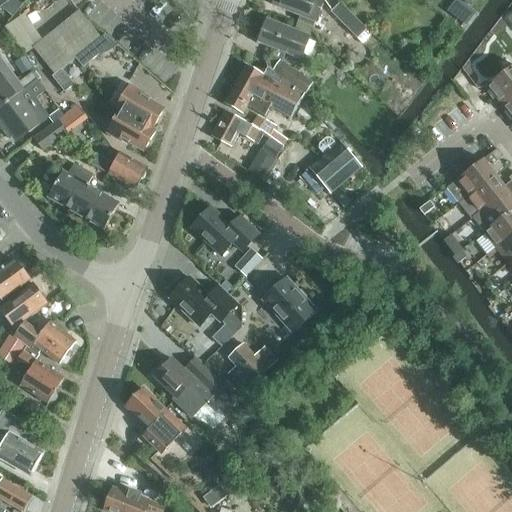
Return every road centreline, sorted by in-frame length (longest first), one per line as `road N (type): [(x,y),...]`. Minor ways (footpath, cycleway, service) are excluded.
road 1 (tertiary): [(129,290),(182,155),(229,0)]
road 2 (tertiary): [(62,511),(129,290)]
road 3 (unclassified): [(129,290),(69,259),(0,190)]
road 4 (residential): [(511,149),(489,121),(409,172)]
